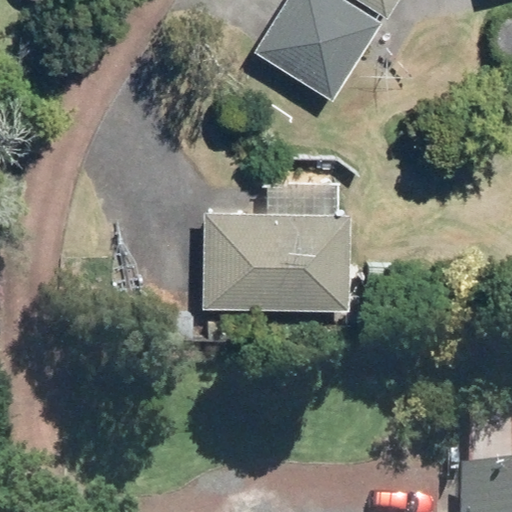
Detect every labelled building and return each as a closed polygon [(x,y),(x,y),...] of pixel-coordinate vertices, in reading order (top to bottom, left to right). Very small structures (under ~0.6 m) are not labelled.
[(370,23),(333,0),(278,0),(247,53),(325,99),(370,23)] [(353,0),(379,16),(388,0),(353,0)] [(360,58),(365,97),(400,92),(395,54),(360,58)] [(341,218),(196,213),(194,306),(339,311),(341,218)] [(391,262),(357,262),(356,304),(391,305),(391,262)] [(184,315),(152,315),(152,349),(185,349),(184,315)] [(511,511),(511,456),(464,456),(462,511),(511,511)]
